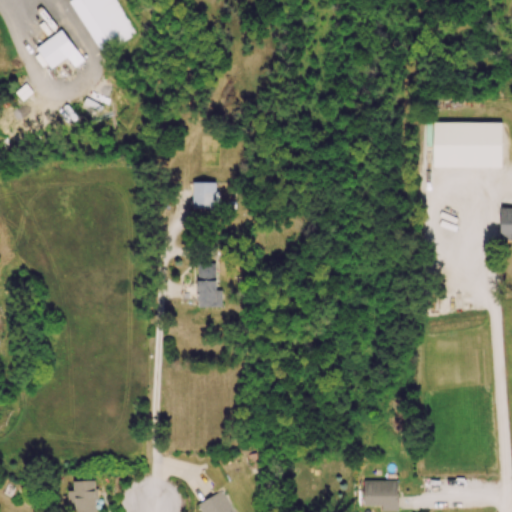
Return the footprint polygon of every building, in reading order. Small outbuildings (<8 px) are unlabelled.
[(135,35),(115,0),(69,0),(68,1),(99,55),(135,35)] [(33,49),(48,70),(75,51),(61,30),(33,49)] [(430,168),(499,168),(499,123),(430,123),(430,168)] [(187,211),(210,211),(210,185),(187,185),(187,211)] [(511,240),(511,208),(498,209),(498,240),(511,240)] [(215,309),(215,301),(210,301),(210,265),(191,265),(191,309),(215,309)] [(396,510),(396,481),(362,481),(362,510),(396,510)] [(92,511),(93,483),(72,483),(72,511),(92,511)]
